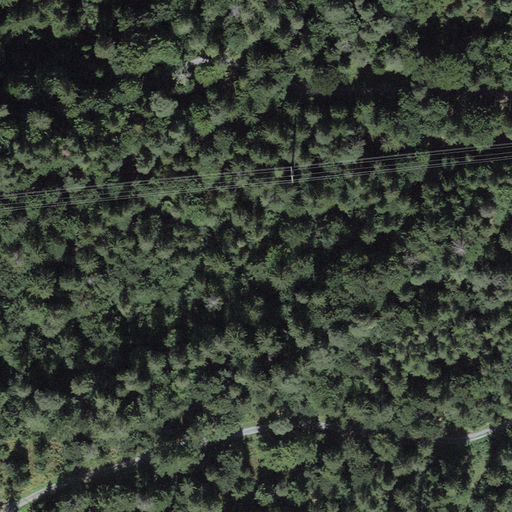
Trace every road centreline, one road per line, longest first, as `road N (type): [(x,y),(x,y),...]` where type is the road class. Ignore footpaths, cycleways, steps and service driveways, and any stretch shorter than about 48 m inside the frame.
road 1 (track): [(511,420),(468,439),(269,428),(73,481),(8,510)]
road 2 (track): [(0,92),(92,114),(212,58),(301,94)]
road 3 (track): [(301,94),(98,176),(0,192)]
road 4 (track): [(511,96),(301,94)]
